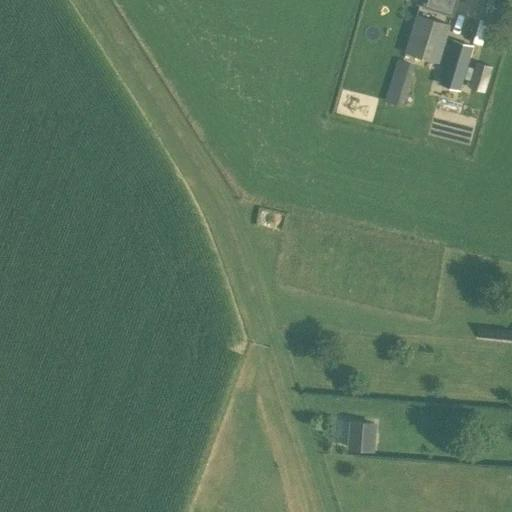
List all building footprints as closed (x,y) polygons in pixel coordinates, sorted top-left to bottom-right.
[(425,0),(423,7),(453,15),(457,0),(425,0)] [(404,53),(439,63),(451,24),(416,14),(404,53)] [(439,84),(460,90),(470,57),(473,45),(452,39),(439,84)] [(385,101),(401,106),(414,63),(398,58),(385,101)] [(493,66),(476,61),(468,87),(485,92),(493,66)] [(372,420),(348,419),(346,446),(370,448),(372,420)]
